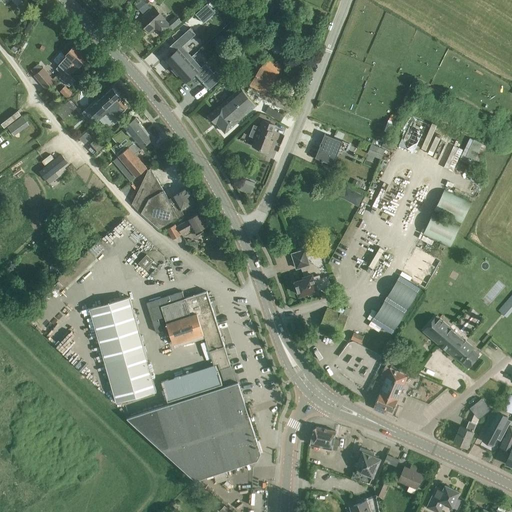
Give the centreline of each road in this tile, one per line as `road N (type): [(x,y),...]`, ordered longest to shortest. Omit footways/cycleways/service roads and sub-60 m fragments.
road 1 (primary): [(239,230),(187,140),(68,0)]
road 2 (unclassified): [(239,230),(257,217),(345,0)]
road 3 (track): [(0,49),(128,206)]
road 4 (unclassified): [(128,206),(223,283),(229,302),(263,292)]
